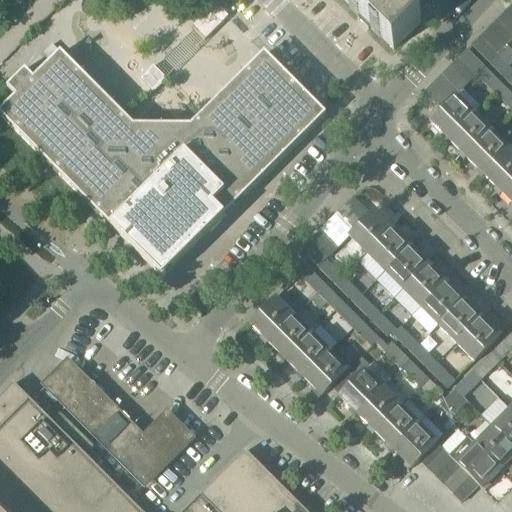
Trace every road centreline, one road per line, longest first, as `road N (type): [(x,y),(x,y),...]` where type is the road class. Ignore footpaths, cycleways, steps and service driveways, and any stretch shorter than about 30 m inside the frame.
road 1 (residential): [(188,358),(372,128)]
road 2 (residential): [(188,358),(86,278),(21,349)]
road 3 (residential): [(511,268),(372,128)]
road 4 (residential): [(387,511),(260,415)]
road 5 (residential): [(384,113),(272,0)]
road 6 (residential): [(384,113),(487,0)]
road 7 (residential): [(164,511),(260,415)]
